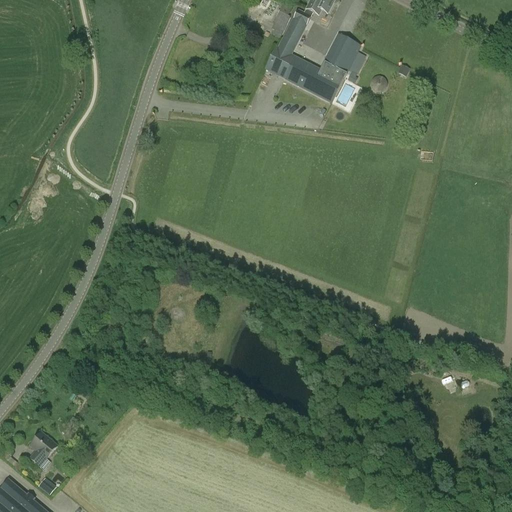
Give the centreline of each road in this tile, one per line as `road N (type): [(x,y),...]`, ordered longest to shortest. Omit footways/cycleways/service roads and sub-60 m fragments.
road 1 (tertiary): [(0,417),(79,306),(185,0)]
road 2 (tertiary): [(511,57),(403,0)]
